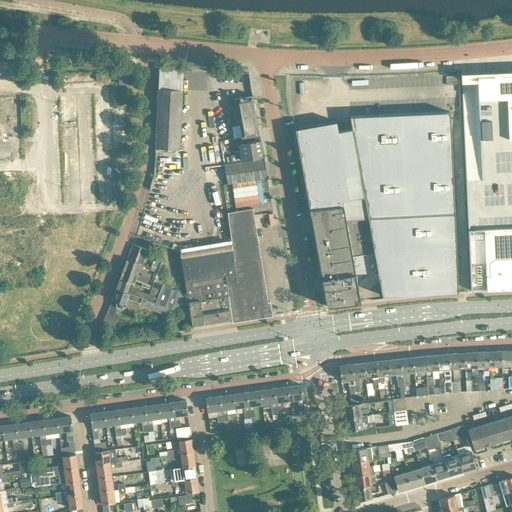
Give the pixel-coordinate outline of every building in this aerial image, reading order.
[(159,66),(158,89),(182,90),(183,68),(183,67),(159,66)] [(462,79),(466,179),(471,290),(511,288),(511,74),(477,76),(477,78),(462,79)] [(119,84),(132,85),(132,81),(133,75),(120,75),(119,84)] [(156,131),(155,148),(180,149),(182,90),(158,89),(157,106),(156,131)] [(235,139),(236,145),(261,140),(260,134),(253,95),(242,97),(242,96),(239,97),(235,98),(242,138),(235,139)] [(365,202),(378,273),(382,296),(458,292),(457,279),(457,273),(450,112),(350,116),(352,129),(365,202)] [(378,273),(365,202),(352,129),(338,131),(337,121),(295,129),(298,144),(309,209),(310,209),(332,207),(332,206),(343,204),(344,212),(345,212),(345,215),(346,219),(348,231),(348,233),(349,233),(350,240),(350,242),(351,246),(350,246),(351,247),(352,254),(352,256),(353,255),(353,259),(353,260),(353,261),(354,261),(355,268),(354,268),(355,269),(356,273),(355,273),(355,274),(378,273)] [(263,156),(261,140),(236,145),(236,146),(238,145),(239,154),(230,156),(231,161),(248,159),(263,156)] [(228,185),(268,178),(264,158),(225,165),(228,185)] [(310,210),(314,237),(315,241),(317,251),(316,251),(317,255),(318,255),(319,265),(320,269),(322,278),(321,278),(322,282),(323,285),(324,293),(327,306),(332,306),(332,305),(341,304),(341,305),(345,304),(361,302),(359,294),(359,291),(357,282),(356,275),(355,274),(355,273),(356,273),(355,269),(354,268),(355,268),(354,261),(353,261),(353,260),(353,259),(353,255),(352,256),(352,254),(351,247),(350,246),(351,246),(350,242),(350,240),(349,233),(348,233),(348,231),(346,219),(345,215),(345,212),(344,212),(343,204),(332,206),(332,207),(310,209),(310,210)] [(226,213),(231,243),(236,278),(226,279),(232,319),(232,322),(272,316),(270,302),(268,302),(253,208),(226,213)] [(157,275),(144,271),(151,248),(132,243),(116,300),(172,316),(173,310),(181,312),(186,292),(154,283),(157,275)] [(181,259),(187,296),(191,317),(192,326),(232,319),(226,279),(236,278),(231,243),(180,251),(181,259)] [(511,350),(501,351),(502,365),(502,370),(511,369),(511,350)] [(477,352),(478,367),(483,366),(484,371),(490,370),(490,366),(488,351),(477,352)] [(501,351),(488,351),(490,366),(502,365),(501,351)] [(477,352),(465,353),(466,368),(471,367),(472,379),(471,379),(472,391),(478,390),(478,372),(478,367),(477,352)] [(449,354),(451,369),(466,368),(465,353),(449,354)] [(449,354),(437,355),(439,369),(444,369),(445,381),(444,381),(445,386),(445,393),(452,392),(452,382),(451,369),(449,354)] [(437,355),(425,356),(427,375),(427,377),(432,376),(432,379),(439,378),(439,369),(437,355)] [(425,356),(412,357),(414,372),(415,377),(427,375),(425,356)] [(412,357),(400,358),(403,387),(408,386),(407,379),(409,378),(408,372),(414,372),(412,357)] [(403,387),(400,358),(388,360),(390,374),(395,374),(396,380),(398,380),(399,387),(403,387)] [(388,360),(376,361),(378,376),(380,389),(381,398),(385,397),(384,389),(385,389),(384,381),(385,381),(384,375),(390,374),(388,360)] [(376,361),(363,362),(366,377),(373,376),(375,390),(380,389),(378,376),(376,361)] [(366,377),(363,362),(351,364),(354,378),(355,392),(360,392),(359,380),(359,378),(366,377)] [(339,365),(341,382),(348,382),(351,402),(356,401),(355,392),(354,378),(351,364),(339,365)] [(491,389),(503,389),(502,377),(490,378),(491,389)] [(301,384),(288,386),(289,400),(297,399),(299,414),(291,415),(292,422),(306,420),(301,384)] [(415,386),(416,396),(428,394),(427,384),(415,386)] [(288,386),(274,388),(278,414),(282,414),(280,401),(289,400),(288,386)] [(274,388),(260,390),(262,403),(271,402),(273,415),(278,414),(274,388)] [(247,392),(250,418),(251,426),(256,425),(253,405),(262,403),(260,390),(247,392)] [(247,392),(233,394),(235,407),(244,406),(246,419),(250,418),(247,392)] [(233,394),(219,396),(221,409),(222,415),(223,421),(227,421),(226,408),(235,407),(233,394)] [(206,397),(207,411),(221,409),(219,396),(206,397)] [(392,399),(394,412),(406,410),(404,397),(401,398),(392,399)] [(186,400),(172,402),(174,415),(176,428),(180,427),(179,415),(188,413),(186,400)] [(172,402),(158,404),(160,417),(169,416),(170,429),(175,428),(176,428),(174,415),(172,402)] [(369,402),(345,405),(346,418),(361,416),(360,409),(369,408),(369,402)] [(158,404),(145,406),(147,419),(148,432),(154,431),(152,418),(160,417),(158,404)] [(145,406),(131,408),(133,421),(142,420),(143,433),(148,432),(147,419),(145,406)] [(131,408),(117,409),(119,423),(133,421),(131,408)] [(117,409),(104,411),(106,425),(114,423),(116,436),(121,436),(120,429),(119,423),(117,409)] [(389,412),(387,413),(388,425),(402,423),(408,422),(406,410),(394,412),(389,412)] [(104,411),(90,413),(94,439),(99,438),(97,426),(106,425),(104,411)] [(361,416),(346,418),(348,430),(362,428),(369,428),(368,423),(367,415),(361,416)] [(511,415),(495,421),(501,440),(502,440),(501,439),(506,437),(507,439),(511,437),(511,415)] [(70,416),(57,418),(59,431),(66,430),(67,437),(68,436),(69,446),(61,447),(62,453),(75,452),(72,429),(70,416)] [(57,418),(43,420),(45,433),(59,431),(57,418)] [(43,420),(29,421),(31,435),(40,433),(42,447),(47,447),(46,439),(45,433),(43,420)] [(29,421),(16,423),(18,437),(31,435),(29,421)] [(495,421),(469,429),(475,449),(475,448),(475,447),(480,445),(480,447),(487,445),(487,446),(490,445),(490,444),(496,442),(496,441),(501,439),(501,440),(495,421)] [(16,423),(2,425),(4,438),(13,437),(15,450),(19,449),(19,443),(18,437),(16,423)] [(467,438),(463,425),(450,429),(452,435),(458,433),(460,440),(467,438)] [(176,428),(175,428),(176,428),(177,438),(191,436),(189,426),(180,427),(176,428)] [(452,435),(450,429),(437,433),(439,440),(445,438),(446,442),(453,440),(452,435)] [(441,446),(439,440),(437,433),(425,437),(428,447),(429,450),(441,446)] [(425,437),(412,441),(415,451),(428,447),(425,437)] [(180,449),(159,452),(160,456),(174,454),(181,454),(193,452),(191,439),(179,440),(180,449)] [(412,441),(400,443),(401,449),(401,450),(404,450),(405,453),(415,451),(412,441)] [(400,443),(388,444),(389,451),(395,450),(397,455),(401,454),(402,454),(401,450),(401,449),(400,443)] [(390,457),(389,451),(388,444),(377,446),(379,459),(383,458),(390,457)] [(372,460),(370,447),(351,449),(352,462),(368,460),(372,460)] [(115,449),(95,452),(97,465),(109,463),(115,462),(114,458),(116,458),(115,449)] [(476,467),(471,451),(458,455),(463,471),(476,467)] [(181,454),(174,454),(175,459),(176,467),(195,465),(193,452),(181,454)] [(445,460),(449,475),(463,471),(458,455),(451,457),(450,453),(444,455),(445,460)] [(46,468),(42,468),(43,472),(65,469),(77,468),(76,454),(63,456),(64,463),(57,464),(58,466),(46,467),(46,468)] [(150,461),(146,462),(148,471),(156,470),(155,467),(163,466),(162,461),(175,459),(174,454),(160,456),(156,457),(150,458),(150,461)] [(21,461),(18,461),(19,470),(20,474),(24,473),(28,472),(26,460),(21,461)] [(352,462),(354,475),(374,472),(373,466),(369,466),(368,460),(352,462)] [(449,475),(445,460),(433,464),(438,479),(449,475)] [(109,463),(97,465),(99,478),(111,476),(110,468),(116,467),(116,462),(115,462),(109,463)] [(1,464),(0,464),(0,477),(8,476),(12,475),(20,474),(19,470),(6,472),(3,473),(1,464)] [(433,464),(420,468),(424,483),(438,479),(433,464)] [(172,476),(170,476),(171,481),(196,478),(195,465),(176,467),(171,468),(172,476)] [(32,474),(30,474),(30,477),(31,485),(33,487),(50,484),(49,477),(59,475),(60,483),(67,482),(79,481),(77,468),(65,469),(43,472),(32,474)] [(420,468),(407,472),(412,487),(424,483),(420,468)] [(390,469),(383,470),(384,476),(384,481),(392,479),(391,475),(390,469)] [(156,470),(148,471),(150,484),(157,483),(156,470)] [(374,472),(354,475),(356,488),(375,485),(374,472)] [(398,491),(412,487),(407,472),(394,476),(398,491)] [(111,476),(99,478),(101,491),(113,489),(111,476)] [(511,476),(499,481),(503,494),(511,490),(511,476)] [(196,478),(171,481),(172,485),(185,484),(186,493),(198,491),(196,478)] [(388,494),(390,493),(396,491),(392,479),(384,481),(388,494)] [(79,481),(67,482),(69,495),(81,494),(79,481)] [(375,485),(356,488),(357,500),(372,498),(371,492),(378,491),(378,485),(375,485)] [(488,489),(487,485),(480,487),(482,491),(483,498),(490,496),(488,489)] [(113,489),(101,491),(102,504),(114,502),(113,489)] [(0,490),(0,504),(1,504),(7,503),(13,502),(17,501),(16,497),(7,499),(5,490),(0,490)] [(507,506),(511,505),(511,504),(511,490),(503,494),(507,506)] [(442,511),(464,506),(473,504),(478,503),(477,499),(461,502),(460,493),(439,499),(442,511)] [(63,496),(56,497),(56,501),(69,500),(70,508),(82,507),(81,494),(69,495),(63,496)]
